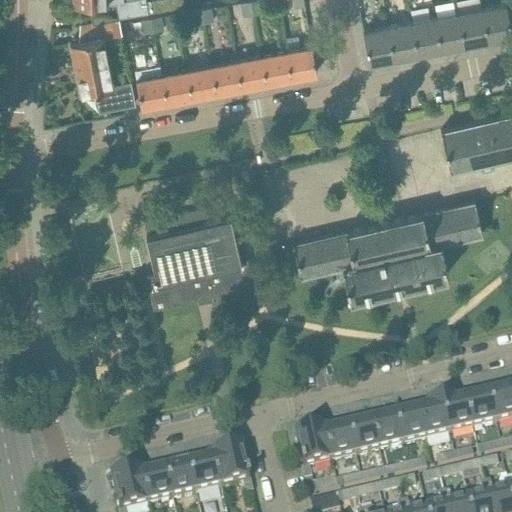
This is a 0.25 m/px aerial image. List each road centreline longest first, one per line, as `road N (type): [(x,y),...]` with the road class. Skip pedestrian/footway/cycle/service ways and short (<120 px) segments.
road 1 (residential): [(353,92),(11,157)]
road 2 (residential): [(64,457),(47,417),(14,251),(11,157)]
road 3 (residential): [(254,414),(511,355)]
road 4 (residential): [(64,457),(254,414)]
road 5 (residential): [(511,61),(353,92)]
road 6 (residential): [(11,157),(16,0)]
